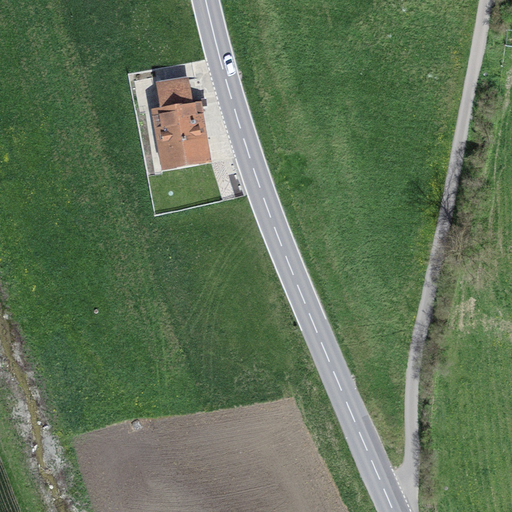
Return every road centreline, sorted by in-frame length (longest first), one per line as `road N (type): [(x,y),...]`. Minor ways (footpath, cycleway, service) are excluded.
road 1 (tertiary): [(205,0),(268,211),(393,511)]
road 2 (unclassified): [(396,511),(415,476),(409,413),(488,0)]
